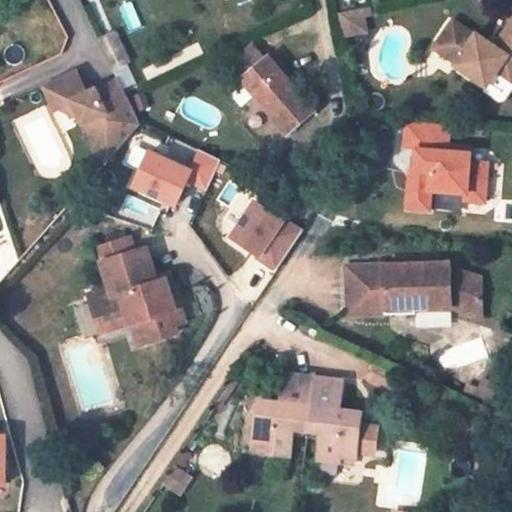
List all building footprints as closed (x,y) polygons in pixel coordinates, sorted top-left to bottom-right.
[(357,10),(358,17),(364,16),(371,15),(370,8),(357,10)] [(341,13),(345,35),(367,32),(364,16),(358,17),(357,10),(341,13)] [(453,21),(437,41),(459,56),(452,64),(482,88),(494,73),(509,85),(511,81),(511,24),(495,47),(476,34),(475,36),(453,21)] [(115,33),(100,39),(115,70),(129,63),(115,33)] [(437,41),(431,49),(452,64),(459,56),(437,41)] [(231,64),(245,79),(266,60),(253,46),(231,64)] [(245,79),(242,82),(253,95),(288,133),(316,110),(268,57),(266,60),(245,79)] [(494,73),(482,88),(478,93),(493,105),(499,105),(511,90),(507,87),(509,85),(494,73)] [(123,95),(117,83),(95,94),(94,92),(85,96),(75,74),(43,89),(54,112),(72,103),(81,124),(94,151),(93,152),(106,164),(138,128),(123,95)] [(242,82),(232,90),(244,103),(253,95),(242,82)] [(143,92),(134,96),(139,109),(147,106),(143,92)] [(54,112),(81,124),(72,103),(54,112)] [(176,115),(167,111),(164,118),(173,123),(176,115)] [(432,208),(434,189),(469,191),(468,199),(487,201),(490,161),(473,160),(474,145),(469,145),(470,126),(410,122),(408,147),(420,148),(418,168),(414,167),(411,207),(432,208)] [(176,205),(188,181),(207,190),(221,161),(201,152),(192,171),(150,151),(134,185),(176,205)] [(260,258),(279,271),(304,233),(258,202),(234,238),(261,257),(260,258)] [(103,262),(135,251),(130,237),(98,247),(103,262)] [(135,251),(103,262),(111,287),(89,294),(91,301),(101,333),(133,323),(139,344),(178,332),(175,324),(171,311),(181,308),(175,290),(170,292),(165,275),(155,278),(146,248),(135,251)] [(450,264),(384,265),(359,266),(348,276),(348,306),(359,316),(384,316),(384,305),(414,304),(414,308),(431,308),(449,308),(481,317),(481,279),(451,269),(450,264)] [(170,292),(175,290),(170,273),(165,275),(170,292)] [(101,333),(91,301),(77,306),(87,337),(101,333)] [(414,315),(414,308),(414,304),(384,305),(384,316),(414,315)] [(171,311),(175,324),(185,321),(181,308),(171,311)] [(100,353),(97,351),(95,350),(93,350),(88,350),(85,354),(84,359),(86,365),(90,367),(95,367),(99,364),(101,362),(101,361),(101,359),(101,356),(100,353)] [(335,463),(342,463),(344,457),(357,459),(358,452),(375,453),(378,428),(361,426),(362,412),(340,409),(343,381),(285,375),(281,403),(261,401),(256,447),(270,449),(269,455),(273,456),(285,457),(291,458),(294,433),(322,435),(319,461),(324,461),(335,463)] [(237,377),(217,406),(222,408),(241,380),(237,377)] [(429,382),(421,379),(417,386),(435,394),(439,387),(429,382)] [(463,394),(485,401),(491,381),(487,379),(482,393),(465,388),(463,394)] [(497,383),(491,381),(485,401),(491,403),(497,383)] [(255,453),(269,455),(270,449),(256,447),(255,453)] [(281,482),(282,482),(285,457),(273,456),(270,481),(281,482)] [(357,465),(357,459),(344,457),(342,463),(357,465)] [(321,487),(332,489),(335,463),(324,461),(321,487)] [(494,473),(483,472),(481,487),(491,488),(494,473)]
